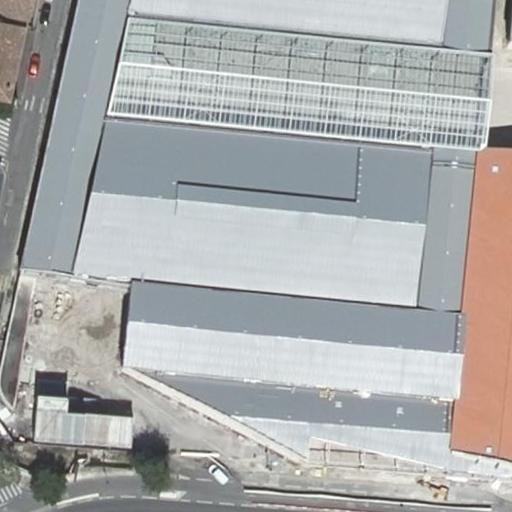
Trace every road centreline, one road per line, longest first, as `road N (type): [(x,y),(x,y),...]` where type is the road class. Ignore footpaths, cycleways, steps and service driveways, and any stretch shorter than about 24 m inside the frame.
road 1 (secondary): [(335,511),(133,496),(47,511)]
road 2 (residential): [(20,149),(54,0)]
